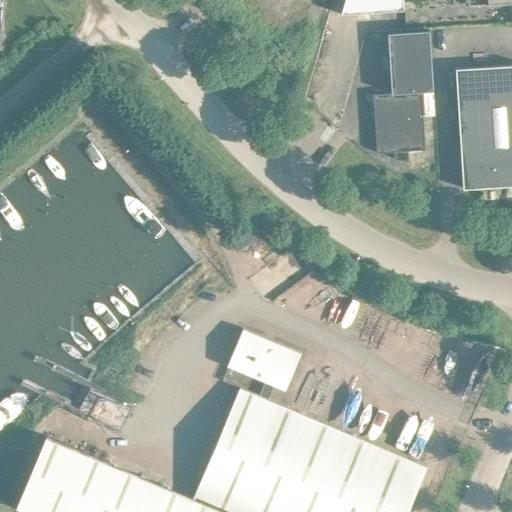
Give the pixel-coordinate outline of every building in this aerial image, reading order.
[(392,150),(407,153),(406,142),(423,140),(419,82),(431,81),(427,21),(387,23),(391,83),(372,85),(375,143),(392,142),(392,150)] [(511,55),(454,59),(461,179),(511,176),(511,55)] [(232,230),(241,240),(259,225),(250,214),(232,230)] [(263,370),(256,386),(265,390),(272,374),(282,378),(297,345),(241,321),(226,355),(263,370)] [(44,427),(15,496),(52,511),(399,511),(423,457),(265,390),(256,386),(238,379),(191,489),(44,427)]
